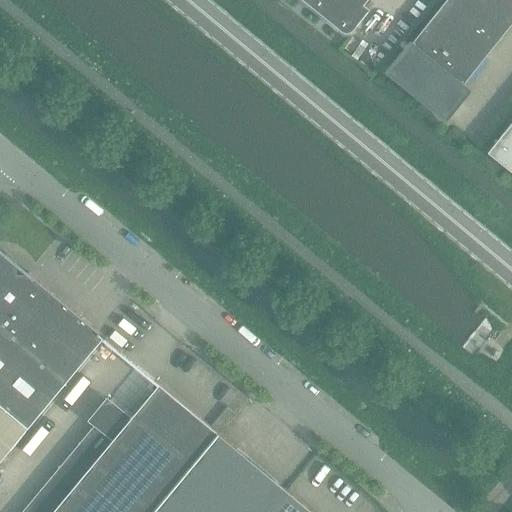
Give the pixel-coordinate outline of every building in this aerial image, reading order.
[(355,18),(369,0),(302,0),(349,38),(360,22),(355,18)] [(511,0),(447,0),(443,6),(494,48),(511,25),(511,0)] [(453,99),(494,48),(443,6),(390,72),(447,118),(458,103),(453,99)] [(511,123),(488,153),(511,172),(511,123)] [(0,405),(30,430),(104,339),(99,335),(101,333),(29,273),(27,275),(18,275),(16,266),(12,259),(6,254),(0,251),(0,405)] [(105,339),(103,341),(119,354),(120,352),(105,339)] [(53,511),(154,511),(219,434),(156,382),(154,384),(158,387),(53,511)] [(313,511),(219,434),(154,511),(313,511)]
